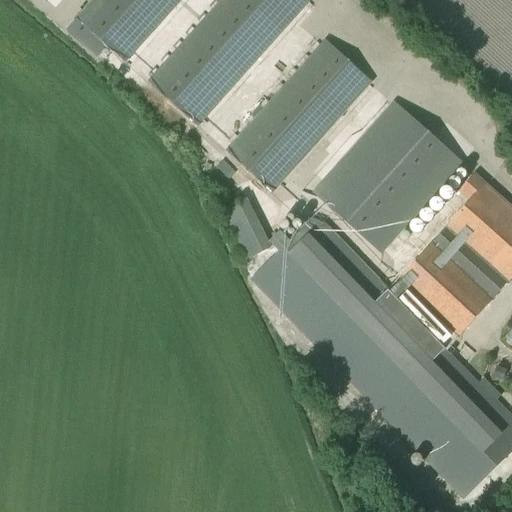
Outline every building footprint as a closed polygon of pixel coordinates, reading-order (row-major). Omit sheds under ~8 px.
[(97,59),(107,47),(126,64),(183,0),(92,0),(75,20),(65,31),(97,59)] [(221,0),(148,82),(199,126),(232,89),(237,93),(243,86),(239,82),(257,62),(261,66),(268,59),(263,55),(281,35),(285,39),(292,32),(287,27),(309,3),(304,0),(221,0)] [(325,41),(226,151),(273,193),(372,83),(325,41)] [(463,164),(394,102),(312,194),(381,256),(463,164)] [(511,209),(474,175),(457,193),(468,203),(396,284),(457,339),(511,278),(511,209)] [(222,211),(246,261),(270,249),(247,199),(222,211)] [(327,227),(313,220),(290,241),(280,232),(269,243),(278,253),(250,281),(464,501),(511,453),(511,417),(497,402),(502,398),(483,379),(479,383),(327,227)]
